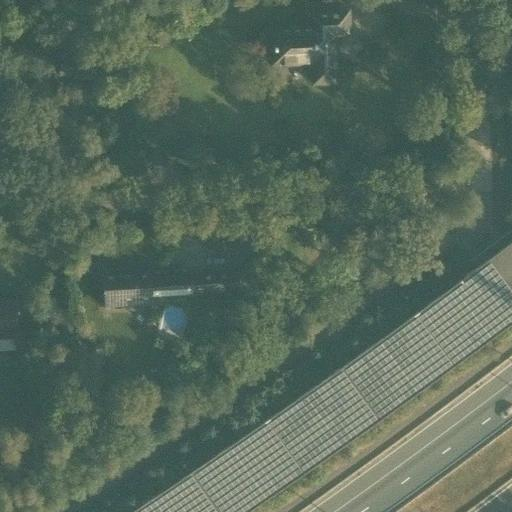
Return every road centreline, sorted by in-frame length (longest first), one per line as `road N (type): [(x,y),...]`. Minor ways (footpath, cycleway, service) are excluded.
road 1 (residential): [(465,0),(481,182),(0,208)]
road 2 (motorway): [(511,401),(359,511)]
